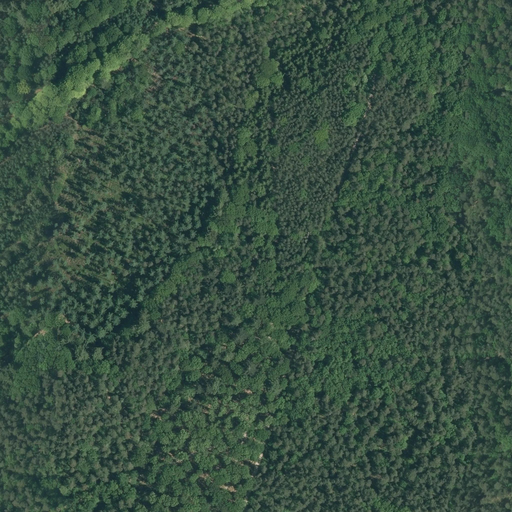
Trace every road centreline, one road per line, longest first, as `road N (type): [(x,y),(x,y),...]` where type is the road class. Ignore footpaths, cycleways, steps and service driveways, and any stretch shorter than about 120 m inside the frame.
road 1 (track): [(399,0),(295,342)]
road 2 (track): [(0,138),(152,30),(249,0)]
road 3 (track): [(511,352),(334,414),(267,427)]
road 4 (track): [(56,511),(241,437)]
